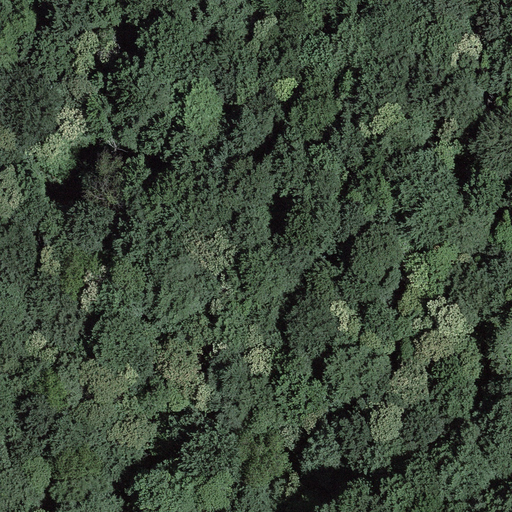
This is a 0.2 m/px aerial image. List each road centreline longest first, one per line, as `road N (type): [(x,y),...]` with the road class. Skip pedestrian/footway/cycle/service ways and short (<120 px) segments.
road 1 (track): [(174,511),(161,441),(95,354),(90,330),(187,67),(237,0)]
road 2 (motorway): [(0,263),(511,333)]
road 3 (motorway): [(511,183),(0,114)]
